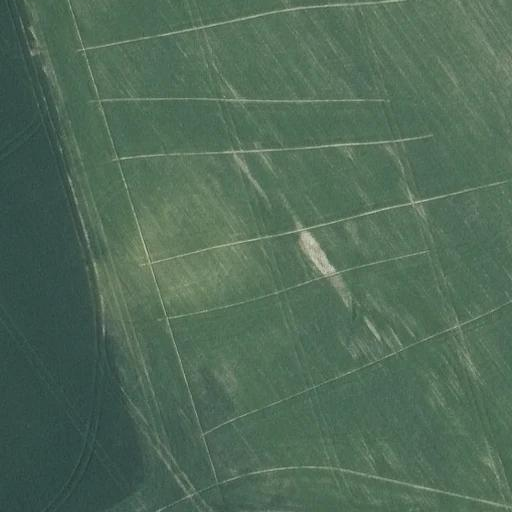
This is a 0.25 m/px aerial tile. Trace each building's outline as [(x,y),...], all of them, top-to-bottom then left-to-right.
[(260,15),(281,34),(289,26),(268,7),(260,15)] [(319,50),(312,18),(299,21),(301,29),(284,32),(289,56),(319,50)] [(362,188),(374,196),(385,178),(372,170),(362,188)] [(440,198),(453,205),(458,195),(446,188),(440,198)] [(354,219),(362,201),(349,194),(341,212),(354,219)] [(417,258),(408,249),(396,262),(409,274),(418,263),(445,288),(473,256),(453,238),(463,226),(448,213),(421,243),(426,247),(417,258)] [(301,249),(311,260),(343,229),(332,219),(301,249)] [(327,265),(359,288),(378,263),(346,240),(327,265)] [(114,495),(110,507),(124,511),(125,511),(129,500),(114,495)]
